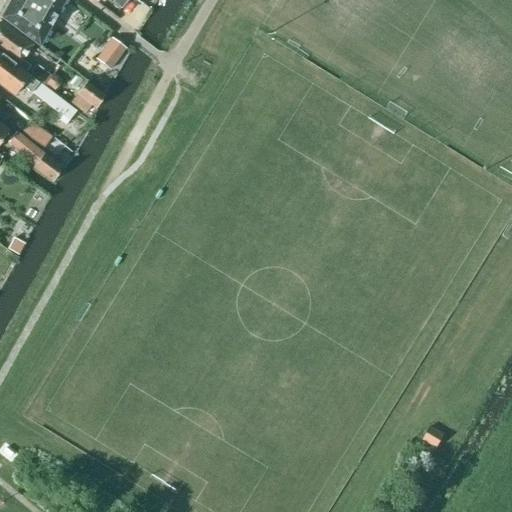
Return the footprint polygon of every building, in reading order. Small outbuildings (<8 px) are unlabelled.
[(0,17),(38,46),(63,0),(9,0),(0,16),(0,17)] [(120,9),(126,0),(92,0),(96,2),(97,0),(113,0),(112,2),(120,9)] [(0,52),(17,66),(25,72),(29,66),(21,60),(31,45),(0,22),(0,52)] [(108,69),(124,48),(111,38),(95,60),(108,69)] [(64,125),(75,112),(0,54),(0,86),(13,96),(21,85),(58,114),(55,118),(64,125)] [(44,82),(51,74),(43,68),(36,76),(44,82)] [(54,90),(60,81),(52,75),(45,83),(54,90)] [(95,109),(102,96),(85,83),(76,94),(70,102),(84,113),(90,105),(95,109)] [(5,114),(3,113),(0,110),(0,120),(5,123),(9,117),(5,114)] [(45,133),(41,130),(38,128),(36,127),(28,137),(31,139),(43,148),(51,138),(45,133)] [(51,182),(60,167),(42,154),(15,132),(7,142),(21,154),(20,155),(33,166),(32,168),(51,182)] [(20,242),(17,241),(13,238),(7,249),(18,255),(24,245),(20,242)] [(435,448),(443,435),(429,427),(422,440),(435,448)]
